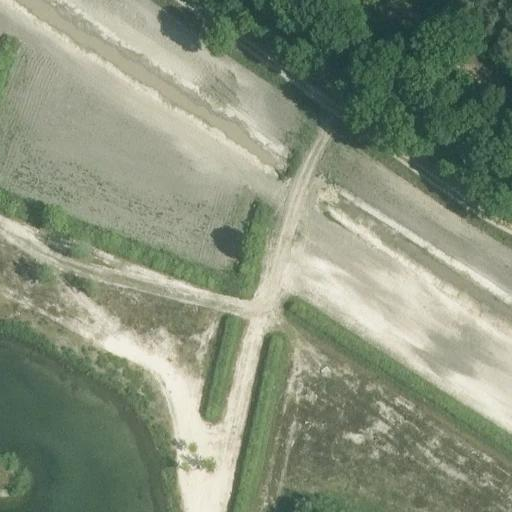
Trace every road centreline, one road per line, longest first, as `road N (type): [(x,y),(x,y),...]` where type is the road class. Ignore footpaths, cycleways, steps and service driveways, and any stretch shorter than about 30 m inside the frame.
road 1 (track): [(511,229),(183,0)]
road 2 (track): [(389,0),(511,80)]
